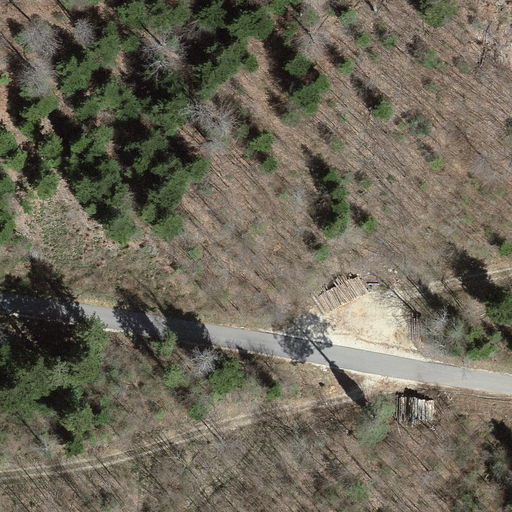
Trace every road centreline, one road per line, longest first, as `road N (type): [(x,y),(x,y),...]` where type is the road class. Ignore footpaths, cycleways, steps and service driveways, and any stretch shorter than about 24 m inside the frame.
road 1 (unclassified): [(511,384),(0,300)]
road 2 (track): [(424,371),(348,403),(149,454),(0,477)]
road 3 (track): [(348,358),(389,303),(511,276)]
